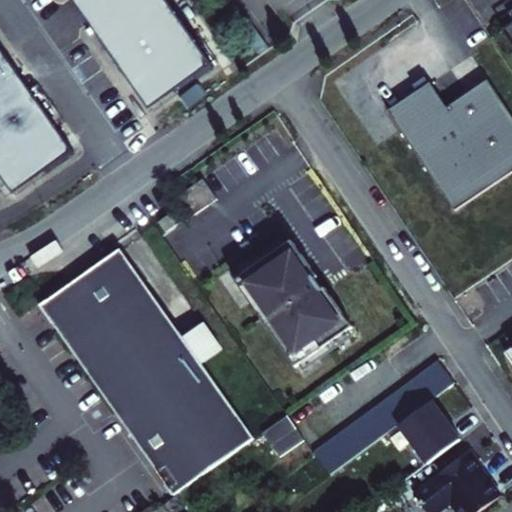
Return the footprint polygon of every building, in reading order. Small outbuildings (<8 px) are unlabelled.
[(168,0),(75,0),(149,109),(214,67),(168,0)] [(511,25),(503,32),(511,45),(511,11),(507,14),(511,20),(511,25)] [(0,45),(0,185),(6,194),(71,151),(0,45)] [(413,84),(417,91),(429,82),(425,76),(413,84)] [(417,91),(387,110),(454,210),(511,170),(511,115),(487,79),(446,107),(430,82),(429,82),(417,91)] [(71,127),(58,109),(50,115),(62,133),(71,127)] [(198,188),(168,209),(180,227),(210,206),(198,188)] [(179,229),(172,218),(160,227),(167,238),(179,229)] [(298,371),(302,377),(351,342),(347,337),(351,334),(323,294),(320,296),(316,290),(312,286),(315,283),(290,248),(281,253),(277,247),(237,277),(241,282),(233,288),(294,374),(298,371)] [(35,315),(113,424),(116,429),(169,505),(210,475),(251,446),(199,374),(180,346),(116,257),(54,302),(44,309),(35,315)] [(49,295),(40,302),(44,309),(54,302),(49,295)] [(180,346),(199,374),(226,354),(206,326),(180,346)] [(440,370),(316,462),(332,485),(400,434),(431,411),(457,392),(440,370)] [(443,428),(431,411),(400,434),(427,471),(461,447),(452,435),(450,437),(443,428)] [(304,446),(285,421),(260,439),(278,465),(304,446)] [(116,429),(113,424),(100,433),(155,511),(157,511),(169,505),(116,429)] [(469,459),(414,501),(421,511),(446,511),(450,509),(452,511),(487,511),(500,502),(488,486),(484,482),(480,476),(481,474),(469,459)]
